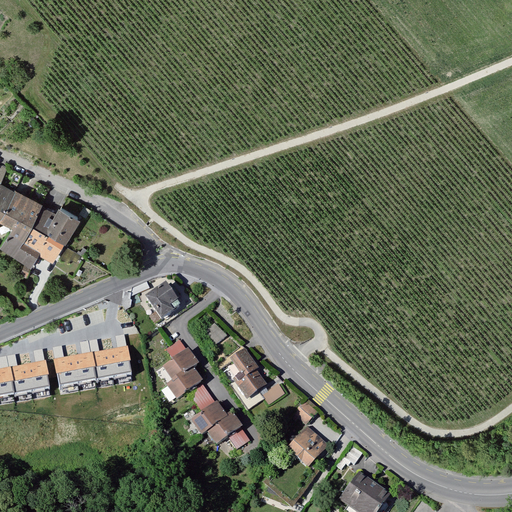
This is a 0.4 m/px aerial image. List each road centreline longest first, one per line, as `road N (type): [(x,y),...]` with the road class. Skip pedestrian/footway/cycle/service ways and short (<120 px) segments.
road 1 (tertiary): [(511,491),(456,488),(407,466),(287,360),(233,289),(195,268),(161,264)]
road 2 (track): [(130,195),(382,113),(511,61)]
road 3 (track): [(287,360),(321,341),(316,325),(284,319),(247,273),(188,243),(117,185)]
road 4 (track): [(511,407),(474,431),(434,432),(317,344)]
road 5 (residential): [(161,264),(134,229),(0,155)]
road 6 (tertiary): [(161,264),(0,332)]
